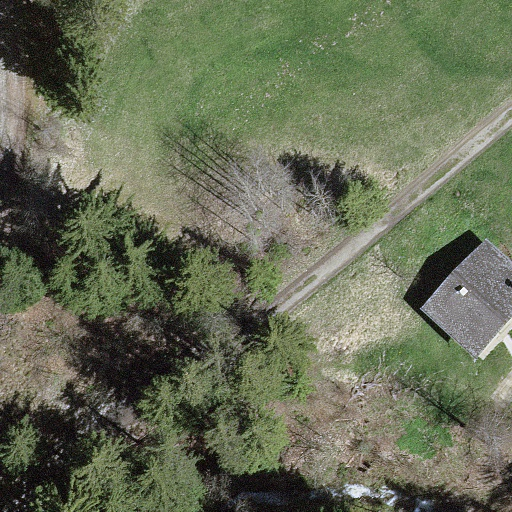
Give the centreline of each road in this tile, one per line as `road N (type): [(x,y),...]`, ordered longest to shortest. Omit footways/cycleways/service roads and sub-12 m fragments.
road 1 (track): [(12,511),(106,427),(511,118)]
road 2 (track): [(0,26),(8,104),(0,173)]
